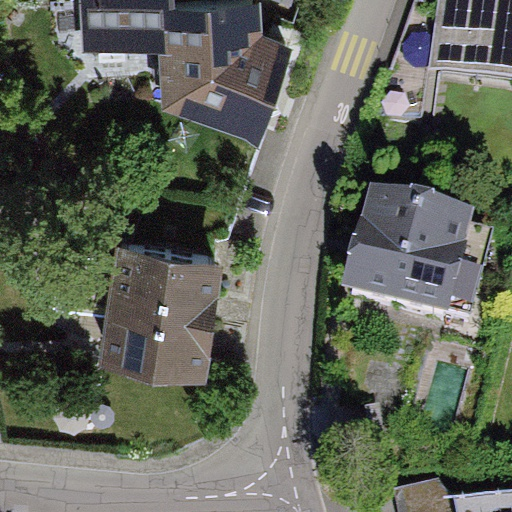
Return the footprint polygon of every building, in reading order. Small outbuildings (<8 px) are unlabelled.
[(161,41),(165,93),(258,125),(292,27),(263,17),(261,0),(79,0),(83,47),(161,41)] [(511,0),(441,0),(431,75),(511,85),(511,0)] [(474,221),(372,195),(346,294),(448,320),(474,221)] [(223,242),(115,228),(101,343),(208,357),(223,242)] [(400,511),(511,511),(511,509),(458,511),(430,486),(397,495),(400,511)]
